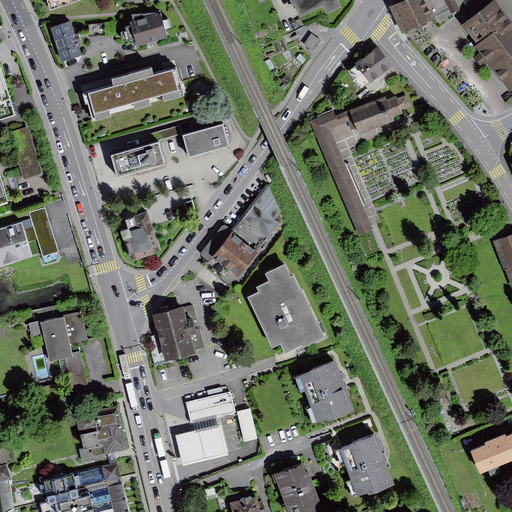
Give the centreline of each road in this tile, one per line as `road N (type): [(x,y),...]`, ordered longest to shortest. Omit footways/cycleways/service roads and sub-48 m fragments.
road 1 (primary): [(117,305),(152,288),(183,257),(372,3)]
road 2 (primary): [(117,305),(48,85),(11,0)]
road 3 (primary): [(167,511),(117,305)]
road 4 (residential): [(372,3),(398,51),(477,142)]
